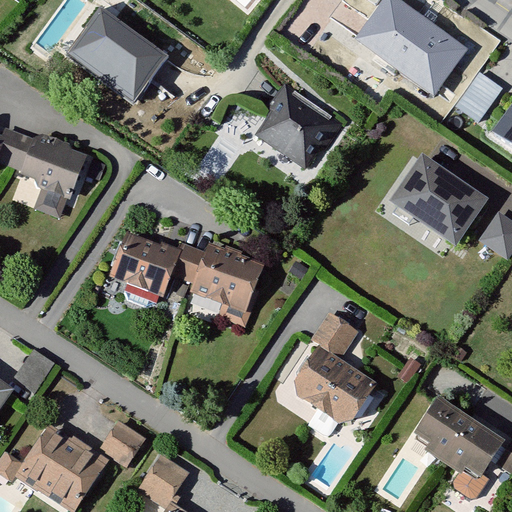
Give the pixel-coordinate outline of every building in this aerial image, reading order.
[(470,53),(390,0),(382,0),(355,43),(439,99),(470,53)] [(150,51),(99,13),(66,58),(117,95),(150,51)] [(459,105),(484,122),(507,87),(482,71),(459,105)] [(344,124),(285,82),(249,132),(308,174),(344,124)] [(511,110),(492,140),(511,153),(511,110)] [(40,150),(0,134),(0,174),(2,170),(21,177),(16,189),(76,212),(97,158),(45,138),(40,150)] [(489,206),(425,163),(393,210),(457,253),(489,206)] [(511,258),(511,221),(498,212),(478,241),(510,262),(511,258)] [(209,262),(125,229),(104,283),(162,305),(171,282),(190,289),(185,301),(245,324),(266,270),(214,250),(209,262)] [(361,335),(327,313),(277,389),(349,436),(380,389),(343,364),(361,335)] [(19,377),(39,389),(55,364),(34,351),(19,377)] [(0,412),(12,395),(0,386),(0,412)] [(507,447),(438,401),(412,440),(481,487),(507,447)] [(102,449),(128,465),(147,434),(120,418),(102,449)] [(82,511),(110,468),(44,428),(14,478),(69,511),(82,511)] [(511,442),(500,461),(511,469),(511,442)] [(190,511),(171,500),(163,511),(190,511)]
